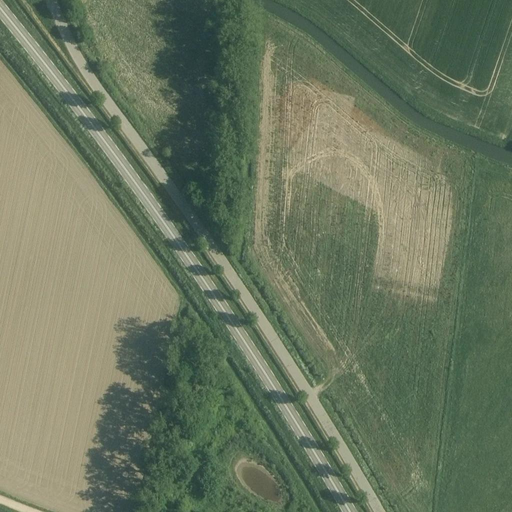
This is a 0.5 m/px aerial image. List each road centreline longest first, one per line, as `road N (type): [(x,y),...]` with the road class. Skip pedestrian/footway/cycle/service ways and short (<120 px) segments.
road 1 (secondary): [(347,511),(209,290),(0,10)]
road 2 (unclassified): [(377,511),(233,279),(82,66),(49,0)]
